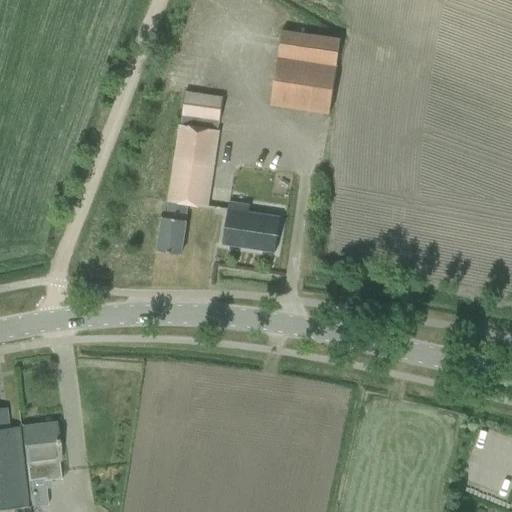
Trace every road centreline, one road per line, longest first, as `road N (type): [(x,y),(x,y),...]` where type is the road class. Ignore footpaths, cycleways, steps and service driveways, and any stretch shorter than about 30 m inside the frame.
road 1 (tertiary): [(511,376),(245,317),(55,319)]
road 2 (track): [(155,0),(55,281)]
